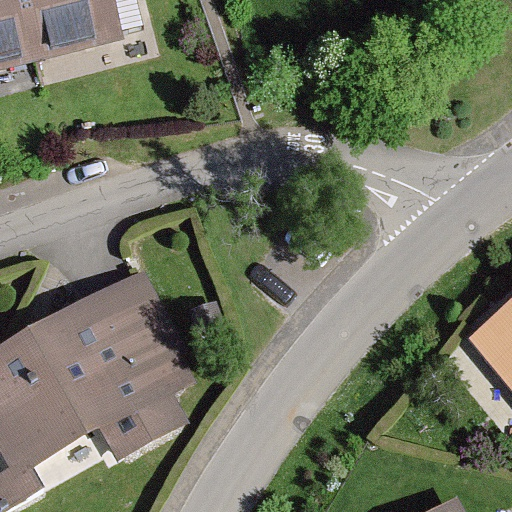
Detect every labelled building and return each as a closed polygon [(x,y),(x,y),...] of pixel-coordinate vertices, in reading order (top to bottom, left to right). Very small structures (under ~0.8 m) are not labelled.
[(22,10),(19,0),(0,0),(0,78),(37,69),(22,10)] [(37,69),(127,47),(115,0),(19,0),(22,10),(37,69)] [(186,352),(144,277),(29,341),(0,356),(0,458),(9,475),(0,480),(0,511),(20,511),(48,497),(35,475),(87,446),(101,438),(117,466),(187,427),(171,398),(195,385),(179,356),(186,352)] [(511,307),(468,342),(511,397),(511,307)] [(458,511),(453,503),(437,511),(458,511)]
